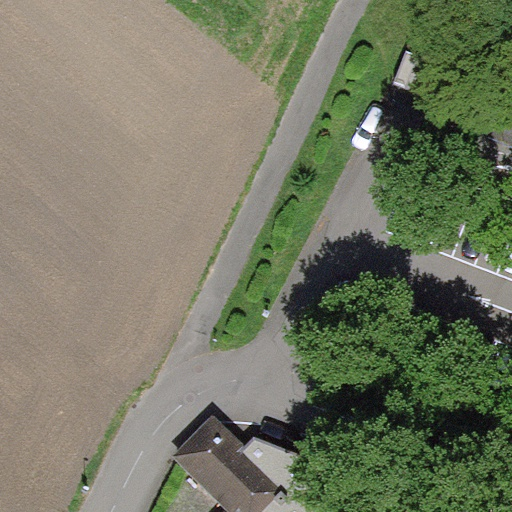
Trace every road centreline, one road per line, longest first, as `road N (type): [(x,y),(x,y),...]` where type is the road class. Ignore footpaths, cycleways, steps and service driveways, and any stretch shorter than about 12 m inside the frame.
road 1 (track): [(347,0),(163,402)]
road 2 (residential): [(163,402),(112,511)]
